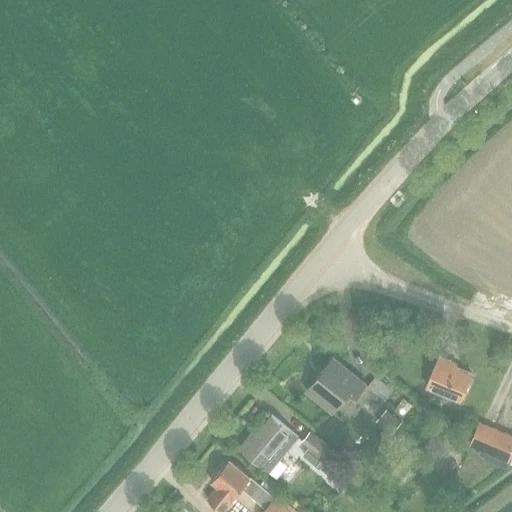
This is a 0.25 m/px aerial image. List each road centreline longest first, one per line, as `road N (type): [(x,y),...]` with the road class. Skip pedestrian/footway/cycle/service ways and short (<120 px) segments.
road 1 (tertiary): [(104,511),(321,257)]
road 2 (tertiary): [(321,257),(428,136),(511,61)]
road 3 (unclassified): [(511,329),(321,257)]
